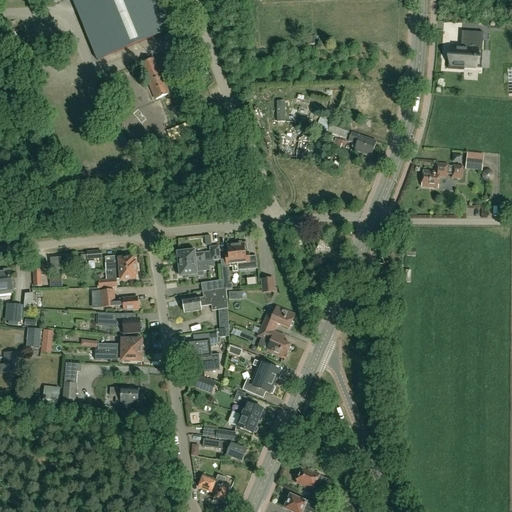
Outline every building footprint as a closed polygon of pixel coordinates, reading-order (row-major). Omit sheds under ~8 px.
[(72,0),(96,60),(173,30),(161,0),(72,0)] [(475,68),(476,50),(482,50),(482,42),(483,42),(483,33),(472,32),(471,40),(465,40),(464,49),(452,48),(451,60),(449,60),(448,69),(463,70),(464,67),(475,68)] [(156,99),(169,94),(175,92),(160,56),(154,58),(141,63),(156,99)] [(305,100),(306,95),(301,94),(299,108),(309,109),(310,101),(305,100)] [(285,102),(277,102),(277,123),(285,123),(285,102)] [(186,108),(189,125),(196,124),(193,107),(186,108)] [(339,117),(327,113),(325,118),(321,116),(316,128),(347,139),(351,127),(337,122),(339,117)] [(371,156),(376,142),(351,133),(348,141),(353,143),(351,148),(355,149),(354,151),(371,157),(371,156)] [(282,156),(299,157),(319,158),(320,140),(283,139),(282,156)] [(324,148),(342,155),(346,143),(335,139),(334,142),(328,140),(324,148)] [(482,171),(484,154),(467,152),(465,169),(482,171)] [(461,179),(462,166),(436,164),(435,173),(422,171),(421,187),(438,189),(439,177),(447,178),(447,174),(451,174),(451,178),(461,179)] [(238,270),(257,268),(256,256),(249,256),(249,252),(246,253),(245,250),(247,250),(246,244),(242,244),(242,242),(235,243),(238,270)] [(238,273),(238,270),(235,243),(230,243),(230,245),(226,246),(226,251),(228,251),(229,254),(225,255),(225,259),(220,260),(222,274),(221,274),(222,279),(222,281),(222,289),(226,289),(226,290),(232,290),(232,283),(229,284),(227,267),(232,267),(232,273),(238,273)] [(220,260),(219,246),(209,247),(209,252),(194,253),(194,249),(185,250),(185,252),(178,253),(178,255),(176,255),(177,260),(179,260),(179,265),(195,263),(214,261),(220,260)] [(415,250),(407,249),(406,256),(415,257),(415,250)] [(102,259),(101,251),(86,252),(86,253),(80,254),(81,258),(86,258),(87,260),(102,259)] [(107,270),(135,268),(135,262),(133,263),(133,258),(125,259),(125,256),(106,258),(107,270)] [(215,267),(214,261),(195,263),(179,265),(180,270),(178,271),(178,275),(180,275),(180,276),(188,275),(188,278),(197,277),(196,272),(210,271),(210,267),(215,267)] [(135,268),(107,270),(106,270),(106,279),(98,281),(99,289),(117,288),(117,280),(134,278),(134,275),(136,274),(135,268)] [(0,295),(13,294),(10,270),(7,270),(7,269),(0,270),(0,295)] [(34,287),(41,287),(41,270),(33,270),(34,287)] [(262,293),(275,292),(273,278),(261,279),(262,293)] [(203,293),(209,292),(222,289),(222,281),(201,284),(203,293)] [(225,290),(226,290),(226,289),(222,289),(209,292),(210,297),(212,305),(211,305),(212,311),(228,308),(225,290)] [(102,309),(123,307),(123,310),(139,309),(138,297),(115,299),(114,290),(100,291),(102,309)] [(201,307),(211,305),(212,305),(210,297),(209,292),(203,293),(204,299),(199,299),(199,297),(182,300),(184,313),(201,310),(201,307)] [(229,300),(242,300),(242,292),(228,292),(229,300)] [(36,307),(36,296),(28,295),(28,307),(36,307)] [(174,306),(182,304),(180,296),(172,298),(174,306)] [(21,323),(22,306),(7,305),(5,322),(21,323)] [(262,326),(274,331),(277,324),(289,329),(295,315),(276,307),(272,317),(267,314),(262,326)] [(139,319),(127,320),(126,314),(117,314),(107,314),(106,326),(117,327),(117,326),(123,326),(124,334),(140,333),(140,330),(142,330),(142,321),(140,322),(139,319)] [(274,331),(262,326),(258,337),(270,342),(266,351),(285,359),(291,345),(283,342),(286,336),(274,331)] [(40,348),(41,330),(28,329),(26,347),(40,348)] [(229,337),(229,329),(220,330),(216,330),(217,334),(193,336),(194,342),(187,342),(189,359),(193,359),(194,366),(203,365),(203,372),(220,370),(219,363),(220,363),(219,355),(212,355),(211,345),(218,344),(217,338),(229,337)] [(53,332),(43,331),(42,342),(52,343),(53,332)] [(103,350),(141,351),(141,341),(123,340),(123,345),(98,344),(98,342),(81,340),(81,346),(98,348),(103,349),(103,350)] [(51,348),(52,343),(42,342),(41,353),(49,354),(49,348),(51,348)] [(230,346),(228,353),(239,357),(242,351),(230,346)] [(141,361),(141,351),(103,350),(103,349),(98,348),(98,355),(123,356),(123,360),(141,361)] [(18,373),(17,353),(4,353),(4,365),(1,365),(1,373),(18,373)] [(281,371),(262,363),(261,363),(255,361),(253,366),(257,368),(254,374),(276,383),(278,379),(279,379),(282,373),(280,372),(281,371)] [(276,383),(254,374),(251,381),(247,379),(242,390),(263,399),(266,393),(271,395),(271,394),(272,395),(275,388),(274,387),(276,383)] [(212,391),(216,383),(199,376),(195,384),(212,391)] [(77,384),(77,378),(65,377),(64,382),(62,401),(75,402),(76,384),(77,384)] [(57,405),(59,388),(44,386),(42,403),(57,405)] [(97,386),(88,387),(88,395),(98,395),(97,386)] [(138,403),(140,401),(140,398),(138,397),(138,390),(111,388),(110,396),(116,396),(115,402),(138,403)] [(240,415),(258,422),(259,421),(261,422),(263,416),(261,416),(263,410),(252,406),(254,401),(244,397),(241,404),(242,407),(243,407),(240,415)] [(256,428),(258,422),(240,415),(235,427),(253,434),(254,433),(256,433),(258,429),(256,428)] [(234,442),(236,433),(218,430),(218,427),(206,425),(204,437),(215,439),(234,442)] [(230,445),(223,442),(203,439),(202,447),(220,449),(228,452),(226,456),(242,462),(246,450),(232,444),(230,445)] [(297,476),(296,479),(297,481),(296,482),(313,489),(315,484),(325,488),(329,479),(302,468),(299,475),(297,476)] [(223,484),(226,478),(218,476),(216,481),(203,476),(198,488),(214,494),(213,498),(225,503),(227,496),(228,496),(232,488),(223,484)] [(323,511),(326,507),(314,502),(314,504),(301,498),(300,500),(290,496),(285,509),(292,511),(291,511),(323,511)]
